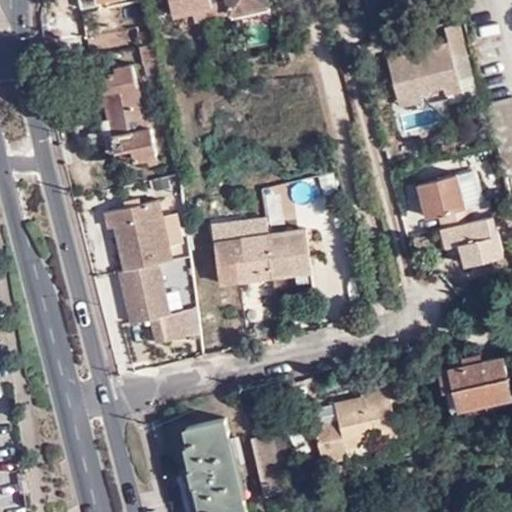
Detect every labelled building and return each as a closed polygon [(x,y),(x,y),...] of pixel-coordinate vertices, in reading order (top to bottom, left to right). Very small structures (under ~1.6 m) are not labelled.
[(269,2),(268,0),(169,0),(173,15),(192,10),(194,20),(230,12),(231,17),(236,15),(246,13),(256,11),(265,9),(269,8),(268,3),(269,2)] [(137,32),(151,29),(148,16),(134,19),(137,32)] [(139,46),(154,43),(151,29),(137,32),(139,46)] [(389,57),(400,98),(422,93),(446,86),(447,94),(464,89),(450,40),(389,57)] [(154,43),(139,46),(142,63),(159,60),(154,43)] [(113,127),(105,129),(91,133),(93,146),(108,142),(117,141),(119,151),(135,147),(138,160),(152,156),(153,161),(162,159),(150,105),(145,106),(136,64),(125,66),(126,71),(103,75),(111,117),(113,127)] [(422,93),(400,98),(402,106),(424,100),(422,93)] [(511,98),(491,103),(509,175),(511,173),(511,98)] [(103,118),(105,129),(113,127),(111,117),(103,118)] [(111,153),(119,151),(117,141),(108,142),(111,153)] [(450,243),(456,242),(458,250),(461,264),(500,254),(489,213),(471,217),(468,203),(463,204),(455,171),(416,181),(424,214),(434,211),(438,226),(446,224),(450,243)] [(191,336),(187,310),(170,314),(159,262),(172,260),(169,244),(185,241),(179,211),(163,214),(160,199),(108,210),(110,226),(117,224),(126,269),(120,270),(131,323),(151,319),(156,342),(156,344),(191,336)] [(219,282),(241,279),(236,236),(269,233),(268,217),(214,223),(219,282)] [(442,245),(450,243),(446,224),(438,226),(442,245)] [(306,229),(269,233),(273,276),(311,272),(306,229)] [(273,276),(269,233),(236,236),(241,279),(273,276)] [(199,334),(196,308),(187,310),(191,336),(199,334)] [(460,354),(462,362),(481,357),(479,349),(460,354)] [(481,357),(462,362),(448,366),(453,387),(460,416),(511,403),(511,392),(501,352),(481,357)] [(453,387),(448,366),(436,369),(442,391),(453,387)] [(386,383),(368,388),(370,395),(362,397),(336,404),(339,420),(315,425),(324,463),(347,457),(344,445),(372,438),(398,432),(399,439),(407,437),(401,410),(393,412),(386,383)] [(361,389),(362,397),(370,395),(368,388),(361,389)] [(245,511),(223,421),(185,429),(195,470),(184,472),(188,487),(198,484),(205,511),(245,511)] [(270,435),(249,440),(264,497),(284,493),(270,435)] [(374,452),(372,438),(344,445),(347,457),(374,452)]
